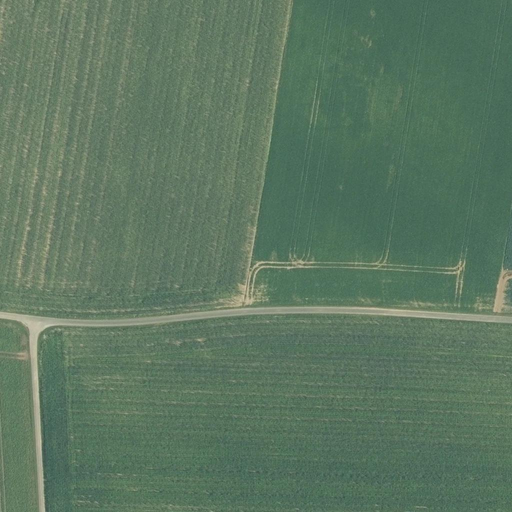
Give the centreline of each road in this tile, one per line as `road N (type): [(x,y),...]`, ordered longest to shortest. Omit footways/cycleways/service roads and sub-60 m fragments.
road 1 (unclassified): [(35,321),(282,310),(511,320)]
road 2 (unclassified): [(35,321),(41,511)]
